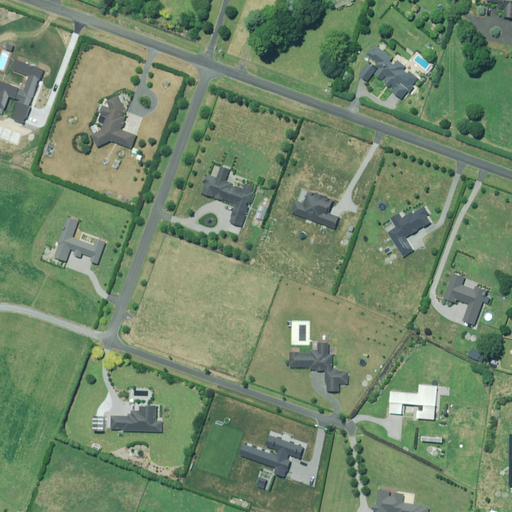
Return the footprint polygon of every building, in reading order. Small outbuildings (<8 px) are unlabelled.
[(356,1),(355,0),(333,0),(338,9),(356,1)] [(511,0),(487,0),(487,3),(505,4),(505,18),(511,18),(511,0)] [(383,81),(385,78),(388,80),(386,83),(392,88),(390,90),(403,100),(411,90),(403,84),(410,75),(404,70),(406,67),(399,61),(396,66),(391,62),(393,59),(377,47),(370,57),(374,59),(361,76),(366,80),(370,82),(375,75),(383,81)] [(127,113),(118,97),(110,101),(108,107),(104,106),(100,118),(107,121),(103,131),(93,135),(98,147),(112,141),(133,149),(137,136),(122,129),(125,122),(126,118),(123,115),(127,113)] [(222,169),(214,166),(203,193),(224,201),(224,200),(237,205),(230,222),(242,227),(258,185),(248,181),(245,190),(226,183),(231,170),(223,167),(222,169)] [(326,197),(310,191),(305,205),(297,202),(293,214),(326,226),(324,230),(335,234),(340,218),(329,214),(334,201),(330,202),(328,202),(326,197)] [(430,214),(426,207),(416,214),(414,212),(404,218),(401,214),(393,219),(398,228),(389,234),(404,258),(415,251),(407,238),(409,236),(411,239),(433,226),(427,216),(430,214)] [(466,278),(455,274),(446,300),(458,304),(459,301),(471,305),(465,322),(476,326),(488,291),(477,287),(476,290),(463,286),(466,278)] [(329,344),(320,344),(319,351),(312,351),(312,354),(291,353),(291,368),(310,368),(310,371),(326,371),(326,384),(328,384),(327,392),(340,392),(340,384),(348,384),(348,371),(333,371),(333,356),(329,356),(329,344)] [(404,404),(425,406),(425,411),(419,410),(418,418),(436,420),(439,387),(422,386),(421,395),(393,392),(391,414),(403,415),(404,404)] [(157,422),(157,407),(141,407),(141,412),(133,412),(133,414),(129,417),(112,417),(112,430),(123,430),(123,431),(162,432),(163,422),(157,422)] [(291,462),(245,444),(241,454),(278,468),(276,474),(285,477),(291,462)] [(441,452),(428,445),(424,451),(437,458),(441,452)] [(405,495),(380,491),(378,505),(374,504),(373,511),(429,511),(430,507),(404,503),(405,495)]
